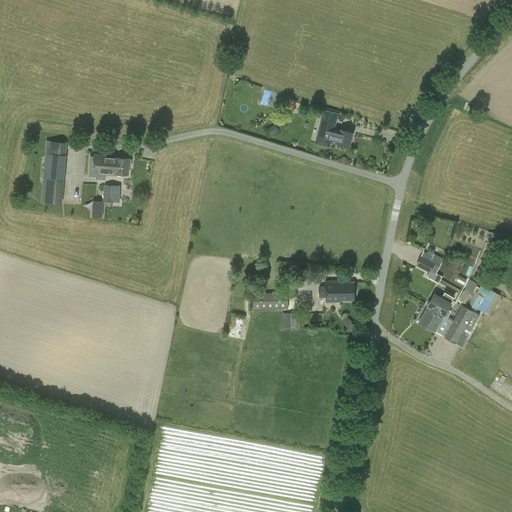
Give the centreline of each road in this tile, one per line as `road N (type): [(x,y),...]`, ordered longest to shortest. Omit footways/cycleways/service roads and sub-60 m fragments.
road 1 (unclassified): [(340,511),(402,179),(440,93),(511,23)]
road 2 (unknown): [(147,147),(221,132),(400,186)]
road 3 (unknown): [(511,411),(373,329)]
